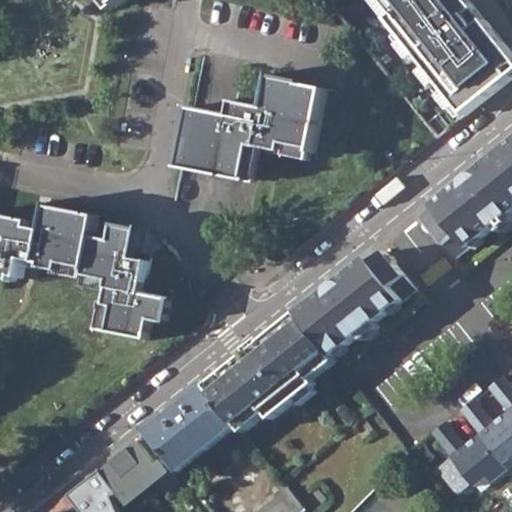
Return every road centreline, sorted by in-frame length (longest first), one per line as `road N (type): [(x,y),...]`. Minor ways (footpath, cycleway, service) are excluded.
road 1 (residential): [(387,210),(13,511)]
road 2 (residential): [(511,108),(387,210)]
road 3 (unknown): [(184,43),(332,76)]
road 4 (unknown): [(25,183),(158,195)]
